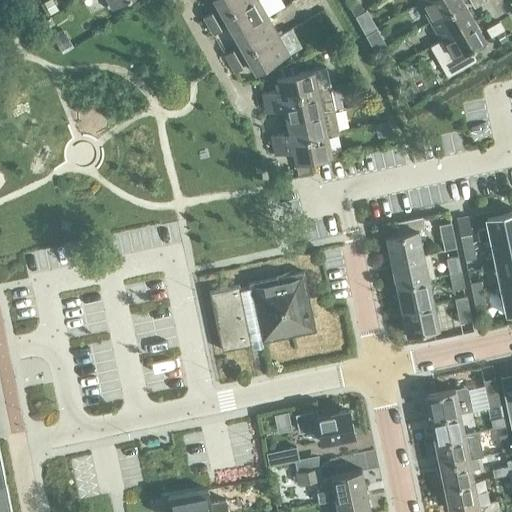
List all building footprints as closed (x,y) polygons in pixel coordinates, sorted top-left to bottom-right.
[(44,18),(59,10),(53,0),(47,0),(37,5),(44,18)] [(216,0),(225,16),(252,0),(216,0)] [(252,0),(225,16),(236,34),(268,16),(259,1),(260,0),(252,0)] [(359,0),(358,0),(350,5),(355,14),(365,9),(359,0)] [(465,2),(463,0),(425,0),(420,3),(431,22),(465,2)] [(441,40),(476,21),(465,2),(431,22),(441,40)] [(204,17),(209,25),(217,20),(212,12),(204,17)] [(268,16),(236,34),(246,53),(282,32),(280,29),(276,31),(268,16)] [(222,29),(217,20),(209,25),(214,33),(222,29)] [(505,29),(500,20),(487,28),(492,36),(496,34),(505,29)] [(441,40),(431,46),(448,76),(475,60),(469,49),(486,39),(476,21),(441,40)] [(502,31),(496,34),(501,43),(506,40),(508,39),(503,30),(502,31)] [(284,36),(282,32),(246,53),(257,72),(289,54),(280,38),(284,36)] [(56,41),(62,51),(73,44),(67,34),(56,41)] [(225,54),(230,63),(238,58),(234,49),(225,54)] [(243,66),(238,58),(230,63),(235,71),(243,66)] [(263,92),(265,102),(319,91),(331,89),(327,68),(315,70),(278,78),(281,89),(263,92)] [(335,110),(331,89),(319,91),(265,102),(267,112),(285,108),(287,120),(324,112),(335,110)] [(340,131),(335,110),(324,112),(287,120),(289,131),(272,135),(274,144),(328,134),(340,131)] [(296,162),(333,155),(328,134),(274,144),(276,154),(294,150),(296,162)] [(511,237),(511,212),(489,217),(492,231),(480,233),(482,244),(494,242),(511,237)] [(398,234),(387,236),(393,260),(416,255),(423,254),(418,229),(425,225),(424,216),(395,222),(398,234)] [(445,250),(457,247),(452,222),(439,224),(445,250)] [(461,236),(464,248),(474,246),(472,233),(461,236)] [(511,262),(511,237),(494,242),(499,265),(511,262)] [(477,258),(474,246),(464,248),(466,260),(477,258)] [(416,255),(393,260),(398,285),(429,278),(435,276),(430,252),(423,254),(416,255)] [(447,258),(450,273),(462,271),(459,255),(447,258)] [(504,288),(511,286),(511,262),(499,265),(504,288)] [(250,283),(251,287),(241,289),(241,285),(211,291),(223,350),(253,343),(252,339),(262,337),(262,341),(317,330),(304,271),(250,283)] [(466,287),(462,271),(450,273),(453,289),(466,287)] [(429,278),(398,285),(403,309),(434,303),(429,278)] [(471,282),(474,294),(484,292),(482,280),(471,282)] [(487,304),(484,292),(474,294),(476,306),(487,304)] [(461,323),(473,320),(467,295),(455,298),(461,323)] [(434,303),(403,309),(408,335),(439,328),(434,303)] [(511,374),(511,376),(511,383),(502,385),(511,425),(511,424),(511,374)] [(484,380),(489,406),(501,403),(495,378),(484,380)] [(425,395),(430,418),(460,412),(471,410),(466,389),(463,387),(425,395)] [(505,426),(501,403),(489,406),(494,428),(505,426)] [(322,442),(355,435),(350,408),(334,412),(333,410),(324,412),(324,414),(317,415),(316,410),(297,414),(300,430),(318,426),(322,442)] [(278,432),(292,430),(288,411),(274,414),(278,432)] [(465,434),(460,412),(430,418),(435,441),(465,435),(465,434)] [(465,435),(435,441),(440,465),(478,457),(478,456),(484,455),(479,431),(475,432),(465,434),(465,435)] [(499,435),(502,451),(511,450),(507,433),(499,435)] [(275,463),(299,459),(296,446),(273,451),(275,463)] [(0,511),(12,511),(0,447),(0,511)] [(186,473),(210,466),(206,453),(182,460),(186,473)] [(480,467),(478,457),(440,465),(445,488),(475,482),(472,469),(480,467)] [(492,470),(494,478),(509,474),(508,466),(492,470)] [(298,483),(322,479),(320,467),(296,472),(298,483)] [(336,499),(336,498),(367,492),(362,468),(331,474),(334,488),(316,491),(319,502),(336,499)] [(477,494),(475,482),(445,488),(449,511),(472,507),(472,511),(500,511),(498,500),(489,502),(487,492),(477,494)] [(228,511),(226,499),(210,502),(208,489),(168,496),(171,511),(228,511)] [(370,511),(367,492),(336,498),(336,499),(339,511),(370,511)]
